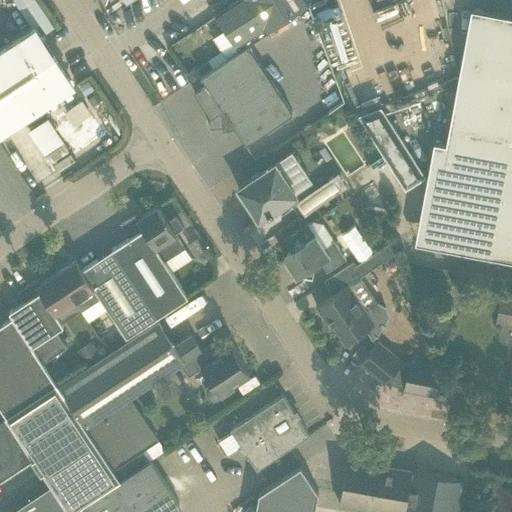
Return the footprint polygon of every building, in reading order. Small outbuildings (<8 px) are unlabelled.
[(226,58),(247,44),(267,31),(308,3),(306,0),(236,0),(215,15),(225,30),(213,38),(226,58)] [(511,14),(471,7),(446,142),(434,140),(415,241),(511,259),(511,14)] [(34,26),(0,48),(0,133),(74,86),(34,26)] [(292,111),(247,44),(226,58),(201,75),(206,83),(193,92),(208,114),(209,113),(211,116),(208,118),(209,126),(222,125),(223,128),(230,128),(233,125),(245,143),(262,131),(292,111)] [(195,68),(186,74),(191,82),(200,75),(195,68)] [(76,88),(49,106),(81,156),(113,135),(90,100),(86,103),(76,88)] [(358,113),(370,133),(405,187),(425,174),(390,120),(381,104),(358,113)] [(25,128),(40,151),(61,138),(47,115),(25,128)] [(295,192),(275,162),(238,186),(251,207),(252,206),(258,216),(267,210),(268,211),(273,208),(272,207),(295,192)] [(301,212),(344,184),(335,171),(293,199),(301,212)] [(157,205),(138,217),(137,218),(156,246),(165,261),(185,247),(175,232),(183,227),(175,215),(167,220),(157,205)] [(129,236),(114,246),(159,314),(188,295),(165,261),(156,246),(137,218),(138,217),(135,213),(121,223),(129,236)] [(283,255),(294,271),(306,262),(309,267),(318,261),(321,262),(327,270),(343,259),(346,257),(334,239),(324,245),(310,224),(304,228),(286,240),(292,249),(283,255)] [(159,314),(114,246),(81,267),(101,297),(126,336),(153,318),(159,314)] [(101,297),(81,267),(76,258),(56,271),(74,299),(81,309),(81,310),(101,297)] [(353,260),(343,267),(352,281),(363,274),(353,260)] [(35,279),(17,291),(24,300),(32,295),(55,330),(63,324),(61,322),(64,320),(58,310),(74,299),(56,271),(38,284),(35,279)] [(347,282),(329,294),(315,304),(325,317),(328,315),(346,341),(365,328),(372,338),(377,334),(389,315),(386,306),(378,301),(369,304),(364,307),(347,282)] [(32,295),(24,300),(9,310),(12,315),(12,316),(42,361),(66,346),(55,330),(32,295)] [(511,345),(511,367),(510,378),(511,378),(511,297),(502,296),(497,320),(498,320),(496,330),(498,330),(498,333),(498,335),(499,337),(500,339),(503,341),(508,343),(508,345),(511,345)] [(56,382),(53,379),(46,368),(42,361),(12,316),(0,323),(0,405),(6,415),(56,382)] [(158,438),(130,396),(180,362),(188,375),(201,367),(211,382),(207,384),(205,389),(205,393),(208,397),(213,399),(218,398),(234,387),(232,384),(249,373),(231,345),(220,352),(212,340),(201,348),(191,333),(175,344),(158,320),(142,331),(89,365),(89,364),(57,385),(113,468),(158,438)] [(377,339),(360,360),(384,381),(387,377),(394,384),(404,385),(404,388),(435,393),(440,366),(409,360),(408,365),(402,364),(399,362),(402,359),(377,339)] [(98,353),(90,341),(80,348),(87,360),(98,353)] [(46,368),(53,379),(67,370),(60,359),(46,368)] [(70,511),(120,479),(113,468),(57,385),(56,382),(6,415),(5,416),(0,418),(0,478),(32,457),(67,511),(70,511)] [(282,394),(230,428),(257,468),(309,434),(308,432),(282,394)] [(455,511),(461,478),(414,470),(414,471),(412,471),(412,470),(347,458),(339,502),(392,511),(455,511)] [(120,479),(70,511),(165,511),(179,503),(150,459),(120,479)] [(511,511),(511,486),(502,484),(498,504),(497,511),(511,511)]
